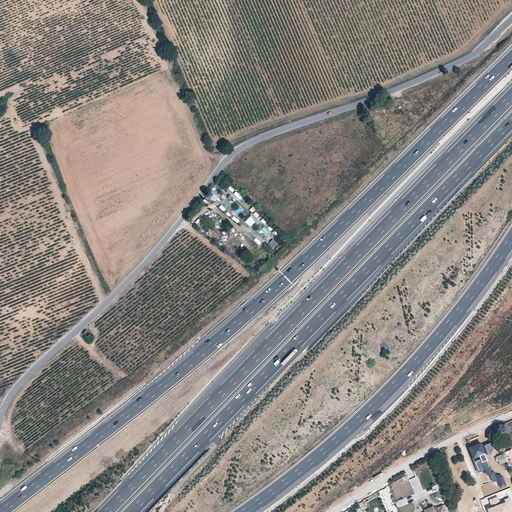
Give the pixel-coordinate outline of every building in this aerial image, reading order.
[(240,199),(243,197),(236,191),(234,193),(240,199)] [(485,452),(480,442),(469,446),(473,457),(479,454),(481,458),(474,461),(478,470),(483,467),(486,475),(489,473),(492,482),(497,480),(500,487),(506,484),(502,475),(495,474),(494,473),(492,472),(485,456),(484,456),(483,453),(485,452)] [(490,453),(493,448),(490,442),(484,445),(487,454),(490,453)] [(508,460),(505,451),(500,453),(501,455),(495,457),(496,461),(498,460),(500,464),(508,460)] [(511,511),(511,505),(509,498),(503,500),(504,502),(499,503),(497,497),(489,500),(491,506),(487,508),(488,511),(511,511)]
